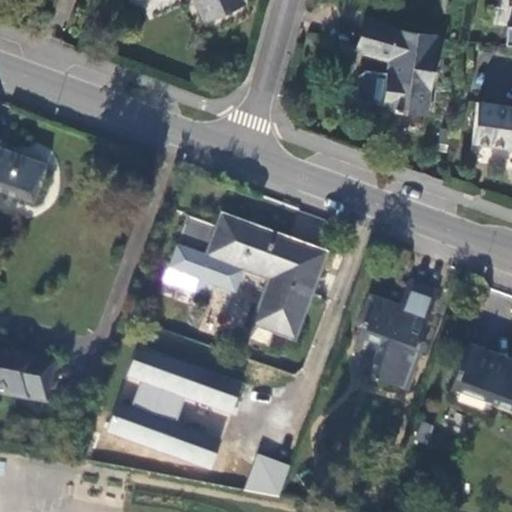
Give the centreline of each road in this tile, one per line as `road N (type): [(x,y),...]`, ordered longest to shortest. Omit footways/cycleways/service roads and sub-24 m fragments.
road 1 (tertiary): [(243,152),(511,254)]
road 2 (tertiary): [(0,66),(243,152)]
road 3 (residential): [(286,0),(243,152)]
